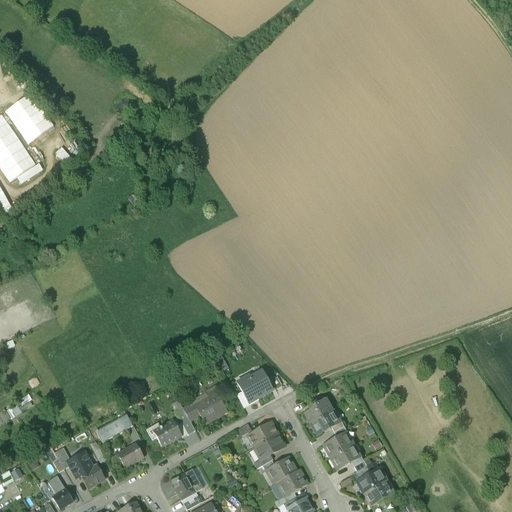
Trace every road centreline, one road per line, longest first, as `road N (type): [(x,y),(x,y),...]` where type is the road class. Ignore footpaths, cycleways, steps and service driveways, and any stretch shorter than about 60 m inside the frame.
road 1 (track): [(295,393),(511,311)]
road 2 (residential): [(277,403),(145,477)]
road 3 (residential): [(277,403),(340,511)]
